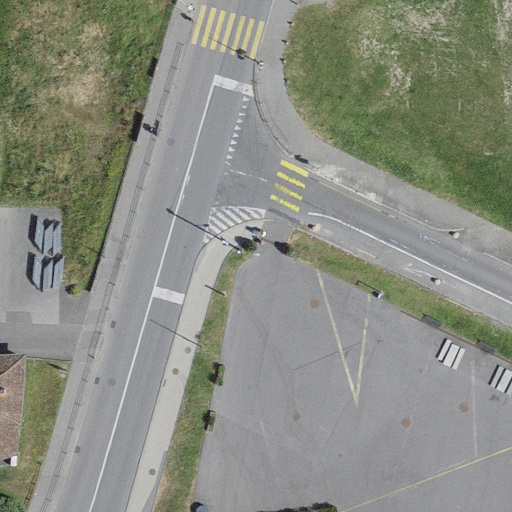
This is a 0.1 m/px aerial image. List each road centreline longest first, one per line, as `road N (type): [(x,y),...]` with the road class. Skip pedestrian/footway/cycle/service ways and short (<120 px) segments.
road 1 (tertiary): [(197,155),(92,511)]
road 2 (residential): [(511,302),(197,155)]
road 3 (tertiary): [(240,0),(197,155)]
